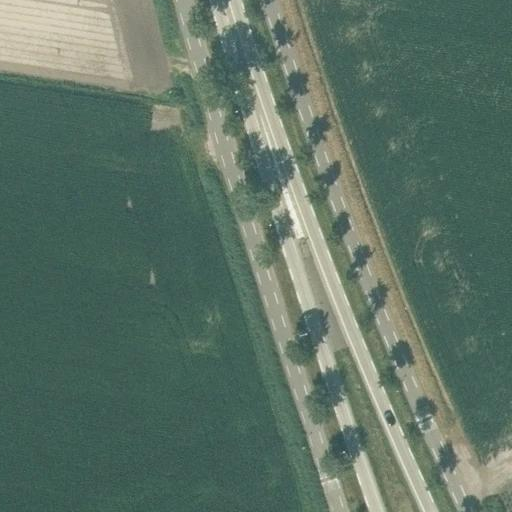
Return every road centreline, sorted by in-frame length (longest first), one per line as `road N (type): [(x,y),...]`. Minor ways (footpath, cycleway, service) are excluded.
road 1 (unclassified): [(467,511),(338,202),(269,0)]
road 2 (unclassified): [(338,511),(183,0)]
road 3 (primary): [(430,511),(315,239),(280,178)]
road 4 (primary): [(280,178),(292,255),(375,511)]
road 5 (primary): [(280,178),(227,0)]
